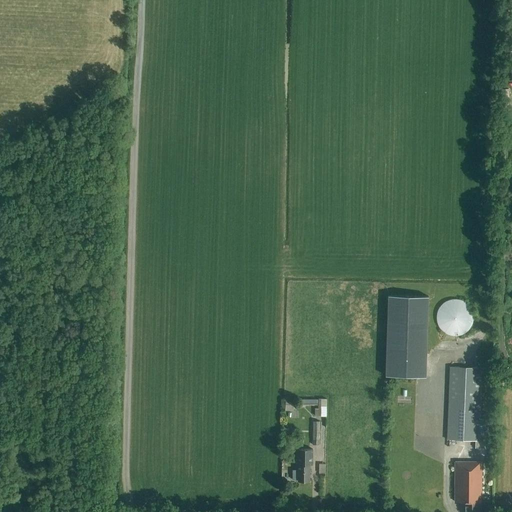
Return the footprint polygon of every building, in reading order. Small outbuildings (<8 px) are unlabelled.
[(501,79),(511,79),(511,67),(502,67),(501,79)] [(426,377),(428,296),(388,295),(385,375),(426,377)] [(446,301),(441,305),(438,309),(437,314),(437,319),(438,324),(441,329),(444,332),(449,335),(454,336),(460,335),(464,333),(469,330),(472,325),(473,320),(473,315),(472,310),(469,306),(466,302),(461,300),(456,299),(450,299),(446,301)] [(489,449),(490,419),(480,419),(482,368),(450,367),(447,440),(475,441),(475,448),(489,449)] [(326,416),(326,399),(318,399),(318,416),(326,416)] [(298,465),(298,471),(293,471),(293,481),(298,481),(298,482),(309,482),(310,466),(312,466),(312,450),(297,450),(297,465),(298,465)] [(481,511),(482,461),(455,461),(455,501),(464,501),(463,511),(481,511)]
